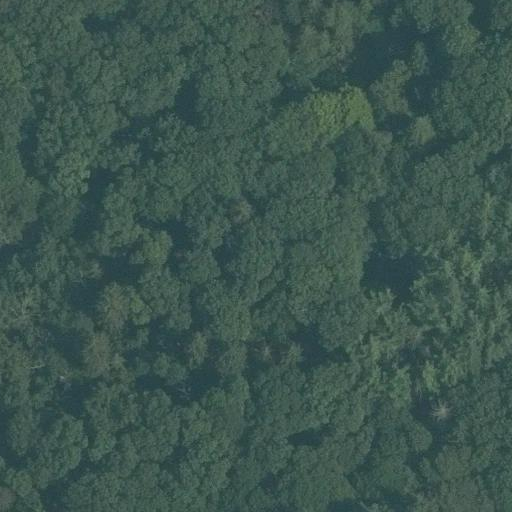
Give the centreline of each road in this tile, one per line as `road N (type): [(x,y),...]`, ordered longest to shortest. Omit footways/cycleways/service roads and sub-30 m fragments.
road 1 (track): [(511,175),(332,228),(282,0)]
road 2 (track): [(511,55),(456,58),(308,126)]
